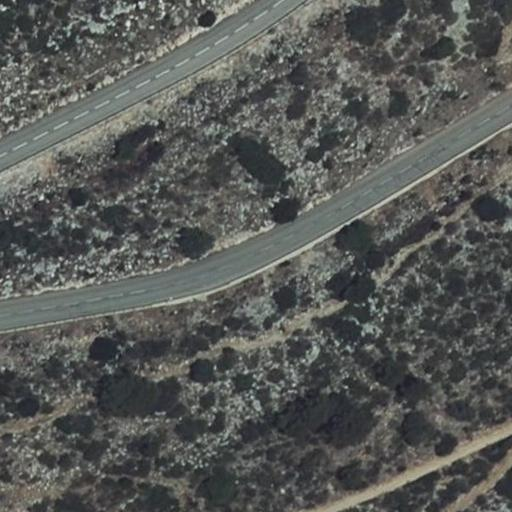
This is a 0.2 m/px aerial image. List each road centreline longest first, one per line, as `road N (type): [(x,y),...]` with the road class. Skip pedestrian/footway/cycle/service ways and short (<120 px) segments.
road 1 (tertiary): [(511,104),(231,263),(151,290),(0,314)]
road 2 (tertiary): [(0,156),(279,0)]
